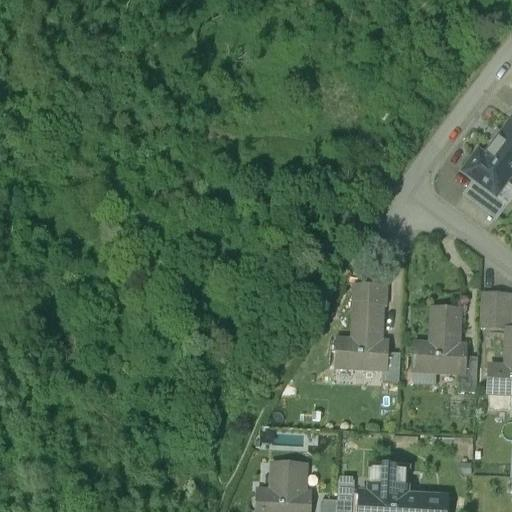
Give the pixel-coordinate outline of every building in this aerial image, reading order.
[(511,125),(509,123),(482,159),(476,154),(460,176),(471,184),(494,201),(495,200),(511,176),(511,125)] [(494,201),(471,184),(461,197),(495,223),(506,208),(495,200),(494,201)] [(509,298),(482,297),(481,327),(508,328),(509,298)] [(380,309),(354,308),(352,345),(334,344),(333,367),(356,368),(355,371),(382,372),(387,373),(388,357),(387,357),(387,347),(379,346),(380,309)] [(458,313),(431,312),(430,348),(412,348),(412,371),(434,371),(434,375),(462,375),(465,375),(466,361),(466,349),(457,349),(458,313)] [(511,333),(507,334),(505,370),(490,369),(489,393),(509,394),(509,397),(511,396),(511,333)] [(399,357),(388,357),(387,373),(382,372),(382,385),(398,386),(399,357)] [(477,361),(466,361),(465,375),(462,375),(461,396),(475,397),(477,361)] [(304,469),(272,467),(271,495),(255,495),(254,511),(310,511),(311,503),(303,503),(304,469)] [(384,472),(372,472),(371,506),(362,505),(361,511),(442,511),(443,502),(403,501),(404,472),(384,471),(384,472)]
